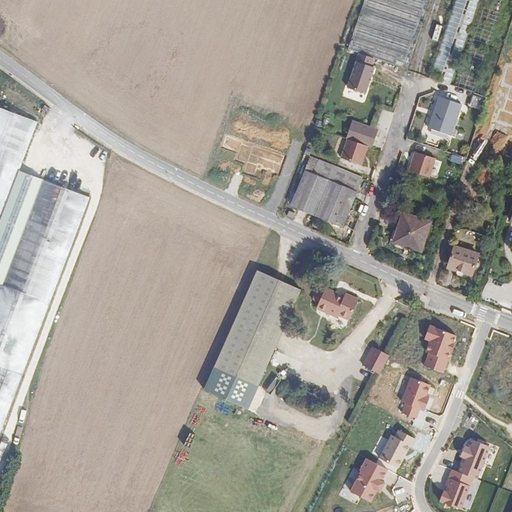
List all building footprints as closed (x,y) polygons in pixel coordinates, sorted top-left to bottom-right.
[(404,74),(428,0),(363,0),(346,53),(360,58),(377,64),(404,74)] [(448,88),(476,0),(451,0),(426,80),(448,88)] [(473,96),(503,0),(476,0),(448,88),(473,96)] [(366,92),(377,64),(360,58),(350,86),(366,92)] [(511,136),(511,71),(492,130),(511,136)] [(473,99),(469,108),(479,111),(482,102),(473,99)] [(461,108),(438,101),(428,132),(451,140),(461,108)] [(47,113),(51,108),(44,103),(40,108),(47,113)] [(45,128),(0,110),(0,421),(15,382),(83,204),(27,183),(45,128)] [(351,125),(346,143),(372,151),(377,134),(351,125)] [(419,154),(412,176),(432,182),(439,161),(419,154)] [(360,181),(352,177),(346,175),(343,173),(337,171),(333,170),(326,167),(323,166),(316,163),(308,160),(303,174),(354,195),(360,181)] [(341,231),(354,195),(303,174),(289,210),(341,231)] [(425,250),(434,221),(406,212),(400,232),(398,241),(415,247),(425,250)] [(296,219),(289,216),(287,221),(293,224),(296,219)] [(478,273),(484,254),(460,245),(454,264),(463,267),(462,272),(468,274),(470,270),(478,273)] [(249,409),(302,293),(256,272),(203,389),(249,409)] [(353,318),(361,298),(351,294),(350,296),(329,287),(321,306),(340,315),(341,313),(353,318)] [(459,335),(432,325),(426,339),(431,341),(427,350),(433,352),(428,364),(445,370),(459,335)] [(380,372),(390,353),(378,347),(368,366),(380,372)] [(434,383),(411,375),(401,401),(404,403),(400,413),(419,420),(422,412),(427,414),(434,395),(431,394),(434,383)] [(417,438),(398,429),(396,434),(391,432),(379,455),(400,466),(411,444),(413,445),(417,438)] [(491,446),(471,439),(469,446),(466,445),(461,457),(464,458),(459,471),(474,477),(478,478),(491,446)] [(389,468),(367,456),(360,469),(362,470),(352,490),(372,500),(377,490),(380,492),(385,481),(384,479),(389,468)] [(452,468),(440,501),(462,509),(474,477),(459,471),(452,468)]
